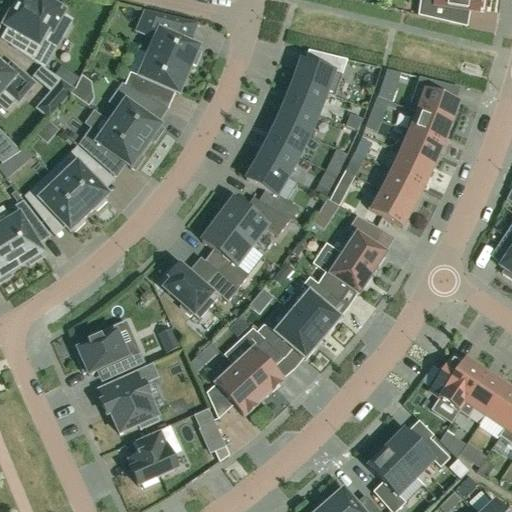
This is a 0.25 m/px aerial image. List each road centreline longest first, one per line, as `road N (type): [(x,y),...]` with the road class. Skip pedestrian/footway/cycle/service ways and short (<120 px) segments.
road 1 (residential): [(249,21),(223,101),(170,189),(99,262),(5,335),(84,511)]
road 2 (residential): [(225,511),(343,408),(438,278)]
road 3 (residential): [(438,278),(511,102)]
